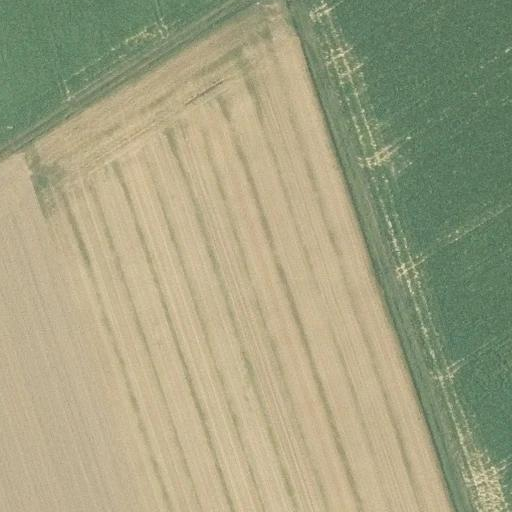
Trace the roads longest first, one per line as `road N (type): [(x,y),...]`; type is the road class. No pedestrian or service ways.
road 1 (track): [(463,511),(291,0)]
road 2 (track): [(244,0),(0,154)]
